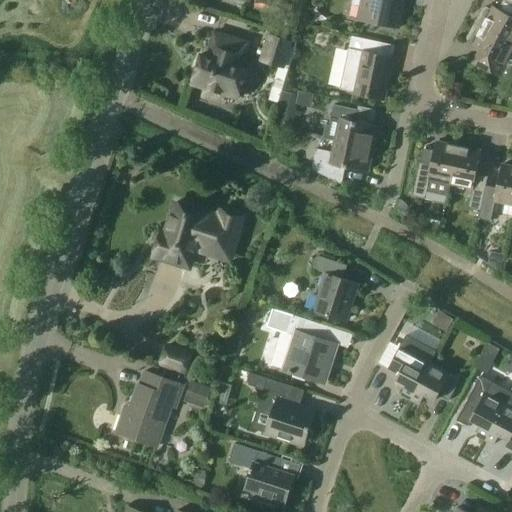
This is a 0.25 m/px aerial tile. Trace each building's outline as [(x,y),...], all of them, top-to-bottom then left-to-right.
[(357,19),(399,28),(404,4),(395,2),(395,0),(353,0),(352,4),(360,6),(357,19)] [(511,17),(494,8),(492,10),(487,8),(483,9),(475,23),(511,42),(511,17)] [(511,82),(511,68),(506,65),(511,54),(511,42),(475,23),(468,38),(469,42),(474,44),(472,47),(498,61),(492,72),(511,82)] [(248,69),(242,67),(249,44),(216,33),(208,57),(202,55),(192,84),(239,99),(248,69)] [(262,61),(284,68),(292,43),(270,36),(262,61)] [(384,100),(393,59),(377,55),(379,43),(352,38),(349,51),(341,89),(354,92),(353,94),(384,100)] [(338,129),(335,142),(373,150),(378,127),(355,122),(357,110),(335,106),(330,128),(338,129)] [(317,150),(312,170),(342,185),(345,167),(369,172),(373,150),(335,142),(333,153),(317,150)] [(448,196),(450,185),(459,147),(437,142),(426,190),(414,187),(412,196),(424,199),(426,191),(448,196)] [(481,152),(459,147),(450,185),(472,190),(468,208),(481,211),(485,191),(487,183),(475,180),(481,152)] [(511,167),(503,165),(496,194),(485,191),(481,211),(479,219),(491,222),(495,204),(511,207),(511,167)] [(197,247),(232,259),(245,218),(221,210),(219,216),(177,203),(166,235),(161,233),(154,256),(190,267),(197,247)] [(315,270),(325,273),(330,260),(320,257),(315,270)] [(344,323),(356,285),(328,275),(315,314),(344,323)] [(287,335),(295,338),(284,372),(324,386),(337,346),(321,341),(326,328),(293,317),(287,335)] [(401,399),(410,404),(430,367),(429,367),(436,352),(406,336),(399,350),(387,373),(398,379),(396,384),(406,390),(401,399)] [(159,367),(189,377),(196,354),(166,344),(159,367)] [(500,350),(489,344),(476,369),(487,374),(500,350)] [(424,399),(434,405),(438,400),(448,405),(459,383),(430,367),(410,404),(419,409),(424,399)] [(172,406),(176,408),(185,384),(145,371),(140,384),(139,383),(128,415),(123,413),(116,431),(158,446),(172,406)] [(291,389),(267,380),(260,403),(275,408),(268,429),(280,434),(278,440),(303,449),(315,413),(286,404),(291,389)] [(475,439),(485,444),(509,398),(490,388),(490,387),(478,381),(456,425),(467,431),(471,425),(480,430),(475,439)] [(191,383),(184,402),(205,409),(212,389),(191,383)] [(511,399),(509,398),(485,444),(493,448),(498,439),(508,444),(504,451),(511,454),(511,399)] [(278,473),(281,461),(257,453),(234,446),(229,462),(252,469),(245,491),(285,506),(293,479),(278,473)]
